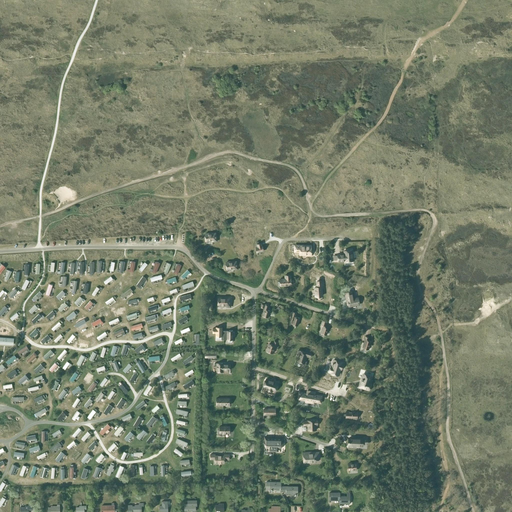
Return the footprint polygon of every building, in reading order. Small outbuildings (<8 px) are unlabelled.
[(217,241),(216,237),(215,233),(205,234),(205,241),(212,240),(212,242),(217,241)] [(304,245),(300,245),(300,246),(295,246),(295,251),(299,251),(299,254),(306,254),(306,256),(311,256),(311,246),(310,246),(310,245),(306,245),(306,246),(304,246),(304,245)] [(347,250),(346,251),(344,251),(344,254),(337,254),(338,261),(345,261),(353,261),(352,250),(350,250),(349,250),(347,250)] [(156,273),(160,263),(156,261),(152,271),(156,273)] [(147,264),(145,262),(139,269),(142,271),(147,264)] [(233,270),(238,269),(237,265),(236,265),(236,262),(226,262),(226,269),(233,269),(233,270)] [(190,272),(188,270),(181,276),(183,279),(190,272)] [(286,275),(286,279),(280,279),(280,282),(278,282),(278,286),(280,285),(280,286),(291,285),(290,275),(286,275)] [(112,279),(110,276),(103,281),(105,284),(112,279)] [(139,287),(146,278),(143,276),(136,285),(139,287)] [(317,287),(314,287),(315,296),(322,296),(321,287),(323,287),(323,281),(317,281),(317,287)] [(133,291),(130,287),(120,294),(123,298),(133,291)] [(17,290),(15,288),(9,295),(11,297),(17,290)] [(65,293),(62,290),(55,296),(58,299),(65,293)] [(346,292),(345,292),(347,305),(349,304),(349,306),(359,304),(358,298),(353,299),(352,291),(349,291),(349,290),(346,290),(346,292)] [(42,294),(39,291),(32,298),(35,301),(42,294)] [(82,299),(80,296),(74,303),(77,305),(82,299)] [(230,307),(230,302),(230,298),(218,298),(218,305),(225,306),(225,307),(230,307)] [(92,303),(90,301),(84,307),(87,310),(92,303)] [(67,305),(64,302),(58,309),(60,312),(67,305)] [(268,305),(265,304),(261,303),(259,308),(264,309),(262,316),(267,317),(269,311),(266,310),(268,305)] [(37,308),(35,305),(28,311),(31,314),(37,308)] [(55,314),(52,311),(46,316),(48,319),(55,314)] [(76,314),(73,311),(65,318),(68,321),(76,314)] [(292,312),(291,316),(290,319),(293,320),(292,324),(297,326),(299,318),(294,317),(296,313),(292,312)] [(41,316),(38,314),(31,321),(34,323),(41,316)] [(188,319),(186,315),(178,320),(180,324),(188,319)] [(61,324),(59,322),(51,329),(53,331),(61,324)] [(213,328),(213,333),(216,333),(216,336),(216,340),(221,340),(224,340),(224,331),(221,331),(221,327),(216,327),(216,328),(213,328)] [(38,332),(35,329),(29,335),(31,338),(38,332)] [(232,331),(224,331),(224,340),(227,340),(227,343),(232,343),(232,340),(232,336),(234,336),(234,332),(232,332),(232,331)] [(107,335),(105,332),(96,337),(98,341),(107,335)] [(62,336),(60,334),(53,340),(55,342),(62,336)] [(75,336),(72,334),(66,341),(69,343),(75,336)] [(50,338),(47,335),(40,341),(43,344),(50,338)] [(368,338),(365,336),(364,340),(365,340),(362,348),(363,348),(363,349),(367,351),(367,349),(368,349),(371,341),(368,340),(368,338)] [(274,340),(272,345),(269,344),(266,351),(272,353),(275,346),(276,346),(277,341),(274,340)] [(144,348),(142,344),(134,350),(136,353),(144,348)] [(28,349),(26,345),(17,351),(19,354),(28,349)] [(53,353),(50,350),(43,357),(45,360),(53,353)] [(67,352),(64,350),(57,358),(59,360),(67,352)] [(306,350),(306,353),(298,350),(296,356),(298,357),(297,361),(298,361),(298,362),(302,364),(302,363),(304,363),(306,356),(310,357),(312,352),(306,350)] [(37,355),(34,352),(26,360),(29,363),(37,355)] [(181,356),(179,353),(171,359),(172,361),(181,356)] [(16,358),(14,355),(6,362),(8,364),(16,358)] [(84,357),(81,355),(76,364),(80,366),(84,357)] [(194,358),(191,355),(183,362),(185,365),(194,358)] [(331,366),(329,372),(330,372),(330,373),(338,375),(340,369),(341,369),(343,364),(342,364),(342,362),(334,360),(333,362),(332,362),(332,363),(332,364),(332,366),(331,366)] [(145,371),(139,361),(136,363),(142,373),(145,371)] [(57,365),(55,363),(49,369),(51,372),(57,365)] [(224,370),(224,364),(222,364),(222,363),(214,363),(214,366),(217,366),(217,372),(222,372),(222,370),(224,370)] [(43,367),(40,364),(33,370),(36,373),(43,367)] [(131,366),(129,364),(122,370),(125,373),(131,366)] [(175,374),(172,370),(163,376),(165,380),(175,374)] [(78,374),(75,372),(69,380),(72,382),(78,374)] [(91,375),(88,373),(83,380),(86,382),(91,375)] [(360,385),(360,387),(364,388),(369,390),(371,382),(370,381),(371,376),(365,375),(363,374),(362,378),(360,385)] [(27,378),(25,375),(17,381),(20,384),(27,378)] [(107,380),(105,378),(99,385),(102,387),(107,380)] [(264,385),(263,387),(267,388),(267,389),(272,391),(272,390),(275,391),(278,383),(266,379),(265,381),(265,380),(263,385),(264,385)] [(194,383),(192,380),(183,386),(185,389),(194,383)] [(96,384),(93,382),(87,390),(90,392),(96,384)] [(128,392),(121,384),(119,386),(125,394),(128,392)] [(152,387),(149,385),(143,394),(146,395),(152,387)] [(81,389),(78,386),(71,391),(73,394),(81,389)] [(67,392),(64,389),(58,397),(61,399),(67,392)] [(299,391),(297,399),(302,400),(305,401),(305,402),(309,402),(309,401),(311,391),(306,390),(306,393),(304,392),(299,391)] [(309,401),(309,402),(313,403),(313,402),(316,403),(320,403),(322,395),(318,395),(315,394),(315,392),(311,391),(309,401)] [(104,395),(101,392),(95,400),(98,403),(104,395)] [(92,401),(90,398),(83,406),(86,408),(92,401)] [(125,401),(121,398),(116,407),(120,409),(125,401)] [(146,404),(143,401),(135,407),(138,410),(146,404)] [(112,407),(109,404),(103,413),(106,415),(112,407)] [(46,411),(45,408),(34,414),(36,417),(46,411)] [(96,412),(93,410),(87,417),(90,420),(96,412)] [(80,413),(77,411),(71,419),(74,421),(80,413)] [(65,414),(62,412),(56,418),(59,421),(65,414)] [(142,418),(139,416),(133,426),(136,428),(142,418)] [(156,418),(153,416),(146,425),(149,427),(156,418)] [(303,421),(304,425),(308,425),(308,430),(316,430),(316,425),(317,425),(317,420),(303,421)] [(110,427),(107,424),(99,432),(102,435),(110,427)] [(123,429),(120,426),(114,434),(117,436),(123,429)] [(81,430),(79,428),(72,435),(74,438),(81,430)] [(146,432),(143,429),(136,437),(139,440),(146,432)] [(90,434),(88,432),(81,439),(84,441),(90,434)] [(133,434),(130,432),(124,438),(127,441),(133,434)] [(155,437),(152,434),(146,442),(149,444),(155,437)] [(264,440),(263,440),(266,448),(269,448),(269,451),(273,451),(273,438),(271,438),(271,437),(264,437),(264,440)] [(273,438),(273,451),(278,451),(278,448),(281,448),(284,440),(282,440),(282,437),(275,437),(275,438),(273,438)] [(367,442),(367,438),(362,437),(362,439),(348,438),(348,445),(353,445),(357,445),(362,446),(362,442),(367,442)] [(186,447),(188,443),(177,439),(175,443),(186,447)] [(75,443),(73,441),(67,447),(69,449),(75,443)] [(96,444),(94,441),(88,448),(90,450),(96,444)] [(61,445),(59,443),(50,449),(52,452),(61,445)] [(116,445),(114,443),(107,449),(110,452),(116,445)] [(183,454),(176,448),(173,451),(181,456),(183,454)] [(64,454),(61,452),(55,460),(58,462),(64,454)] [(311,453),(311,452),(303,453),(304,462),(316,461),(315,459),(319,459),(319,453),(315,453),(311,453)] [(90,456),(87,453),(81,461),(84,463),(90,456)] [(104,456),(101,454),(95,460),(98,463),(104,456)] [(106,454),(100,462),(102,463),(108,456),(106,454)] [(219,463),(220,456),(215,456),(215,455),(210,454),(210,459),(215,459),(215,463),(219,463)] [(224,456),(220,456),(219,463),(224,463),(224,459),(229,459),(229,455),(224,454),(224,456)] [(169,461),(164,464),(167,470),(172,468),(169,461)] [(124,467),(120,466),(115,476),(119,478),(124,467)] [(283,491),(283,486),(281,486),(281,482),(266,482),(266,489),(280,489),(280,491),(283,491)] [(339,500),(339,504),(349,504),(349,496),(349,492),(346,492),(346,496),(339,496),(339,500)] [(187,500),(187,504),(184,504),(184,511),(195,511),(195,506),(197,506),(197,500),(187,500)] [(167,501),(162,501),(162,506),(160,506),(159,506),(159,511),(163,511),(167,511),(168,504),(167,504),(170,504),(169,501),(167,501)] [(57,503),(57,506),(51,506),(51,508),(48,508),(48,511),(59,511),(59,503),(57,503)] [(111,511),(112,511),(114,511),(114,505),(114,503),(111,503),(111,505),(101,505),(101,511),(111,511)]
